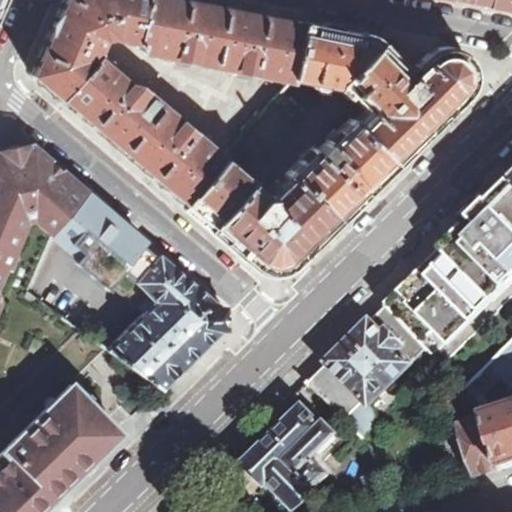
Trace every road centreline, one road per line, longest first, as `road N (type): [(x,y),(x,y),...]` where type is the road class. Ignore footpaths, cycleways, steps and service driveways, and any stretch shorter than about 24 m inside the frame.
road 1 (residential): [(0,86),(283,336)]
road 2 (unclassified): [(283,336),(511,111)]
road 3 (unclassified): [(106,511),(283,336)]
road 4 (residential): [(511,38),(333,0)]
